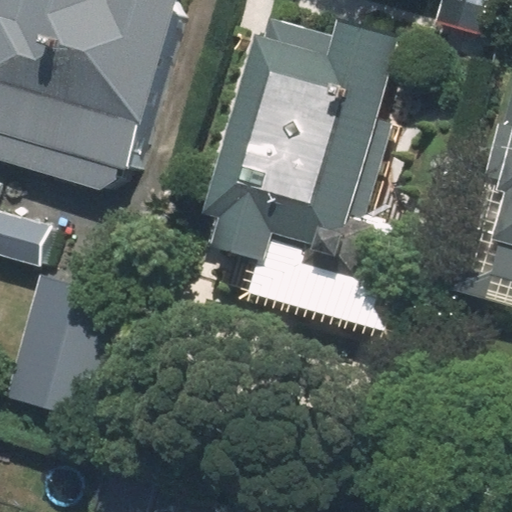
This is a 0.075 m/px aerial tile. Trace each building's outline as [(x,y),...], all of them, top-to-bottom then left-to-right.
[(21,0),(19,10),(3,6),(0,16),(0,80),(2,81),(0,87),(0,161),(121,195),(147,178),(160,134),(165,136),(205,0),(21,0)] [(506,0),(456,0),(451,23),(498,34),(506,0)] [(357,40),(287,25),(233,262),(291,276),(298,248),(370,264),(421,40),(360,26),(357,40)] [(511,169),(478,299),(511,307),(511,169)] [(67,230),(0,212),(0,256),(55,272),(67,230)] [(133,301),(52,278),(17,399),(97,423),(133,301)] [(238,511),(177,494),(171,511),(238,511)]
